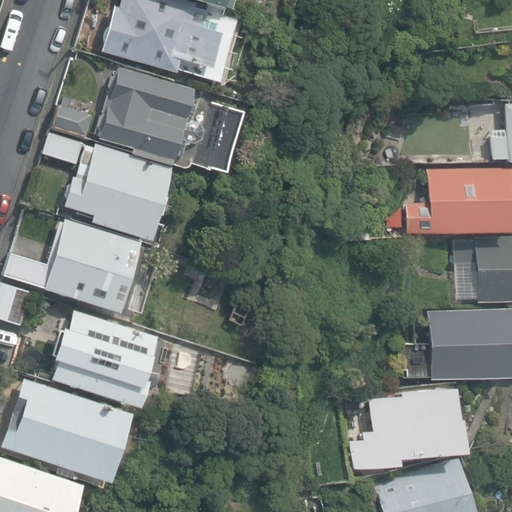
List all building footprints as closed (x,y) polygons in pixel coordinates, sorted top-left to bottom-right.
[(207,8),(180,0),(118,0),(103,52),(177,73),(181,59),(210,68),(220,32),(202,27),(207,8)] [(195,87),(117,65),(98,134),(176,156),(195,87)] [(50,99),(44,124),(75,132),(82,107),(50,99)] [(172,167),(84,142),(66,204),(94,213),(93,219),(152,236),(172,167)] [(405,200),(405,231),(511,228),(511,198),(511,168),(428,170),(429,199),(405,200)] [(140,241),(64,218),(44,286),(121,308),(140,241)] [(511,234),(474,236),(476,300),(511,298),(511,234)] [(26,288),(0,280),(0,319),(16,324),(26,288)] [(511,306),(426,310),(428,376),(511,373),(511,306)] [(154,333),(75,308),(52,381),(137,407),(146,377),(140,375),(154,333)] [(130,411),(25,378),(2,448),(107,481),(130,411)] [(457,384),(368,395),(373,435),(347,438),(351,467),(399,461),(398,456),(465,447),(457,384)] [(72,511),(83,481),(0,455),(0,511),(72,511)] [(372,480),(380,511),(473,511),(459,457),(372,480)]
